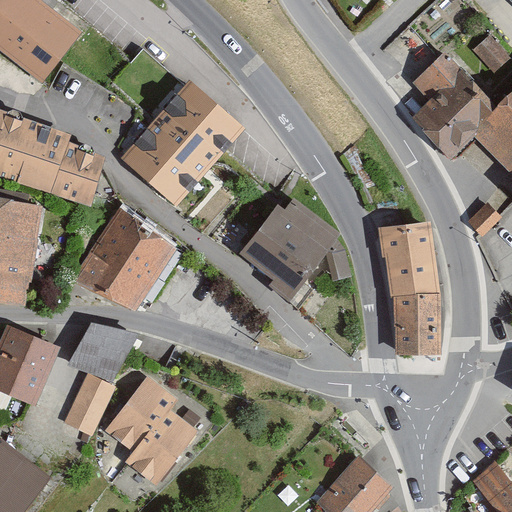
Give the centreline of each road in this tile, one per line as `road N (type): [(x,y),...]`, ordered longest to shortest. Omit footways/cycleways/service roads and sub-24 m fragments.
road 1 (tertiary): [(387,390),(361,234),(347,197),(268,81),(183,0)]
road 2 (residential): [(341,383),(318,346),(113,161),(0,90)]
road 3 (tertiary): [(297,0),(385,115),(447,217),(466,286),(461,374)]
road 4 (residential): [(0,311),(124,317),(341,383)]
